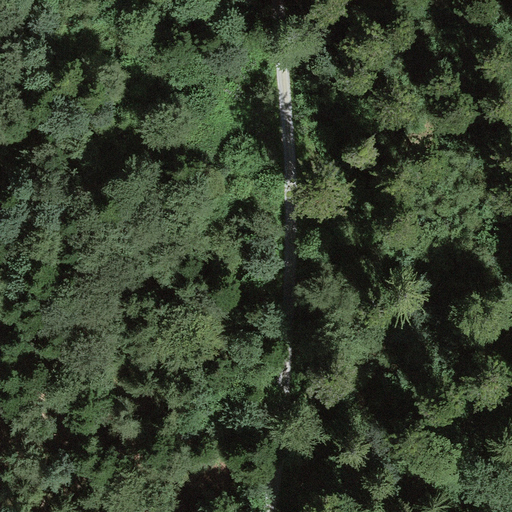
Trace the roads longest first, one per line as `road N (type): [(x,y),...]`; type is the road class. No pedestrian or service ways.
road 1 (track): [(267,511),(290,214),(276,0)]
road 2 (track): [(403,511),(454,442),(511,329)]
road 3 (track): [(0,411),(136,511)]
